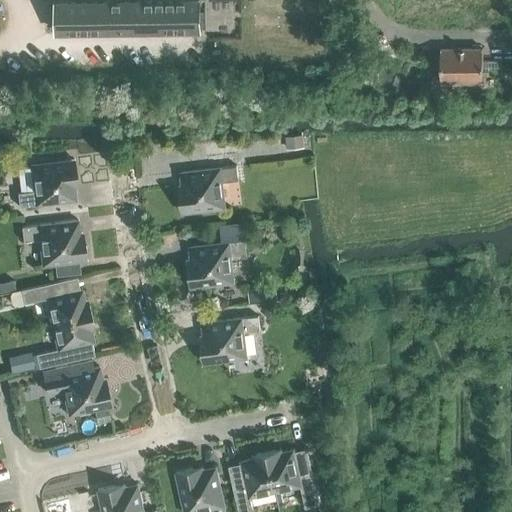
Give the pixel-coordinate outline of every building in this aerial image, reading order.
[(56,0),(57,30),(199,29),(198,0),(56,0)] [(213,0),(206,0),(202,28),(213,30),(217,1),(213,0)] [(442,82),(483,82),(483,48),(441,48),(442,82)] [(511,59),(503,59),(503,71),(511,70),(511,59)] [(288,147),(305,145),(304,132),(286,134),(288,147)] [(76,200),(73,176),(76,176),(75,159),(30,164),(33,190),(18,192),(19,206),(76,200)] [(180,196),(182,212),(226,207),(223,181),(239,179),(237,165),(180,172),(183,195),(180,196)] [(43,265),(55,263),(57,275),(80,272),(79,261),(86,260),(84,243),(82,243),(78,219),(22,226),(24,240),(40,239),(43,265)] [(189,270),(191,287),(234,282),(232,255),(247,253),(246,239),(189,246),(192,270),(189,270)] [(46,298),(51,323),(91,314),(89,305),(86,305),(82,289),(80,289),(77,276),(15,290),(18,304),(24,303),(46,298)] [(0,292),(16,289),(14,279),(0,282),(0,292)] [(249,301),(262,299),(261,289),(248,290),(249,301)] [(93,324),(91,314),(51,323),(57,348),(36,353),(39,367),(95,355),(92,342),(94,341),(91,324),(93,324)] [(201,346),(203,363),(248,357),(244,331),(260,329),(258,315),(202,322),(205,345),(201,346)] [(31,352),(16,355),(20,369),(34,366),(31,352)] [(63,389),(69,415),(112,405),(108,388),(105,389),(100,366),(44,378),(47,392),(63,389)] [(277,449),(267,451),(276,491),(301,485),(306,507),(320,504),(307,448),(295,451),(294,449),(277,452),(277,449)] [(254,511),(251,497),(276,491),(267,451),(257,454),(258,457),(241,460),(241,463),(229,466),(239,511),(254,511)] [(176,472),(184,511),(198,511),(211,509),(211,511),(227,511),(217,466),(193,471),(193,468),(176,472)] [(103,511),(145,511),(139,483),(115,488),(115,485),(98,489),(103,511)] [(69,499),(47,504),(48,511),(60,511),(71,510),(69,499)]
